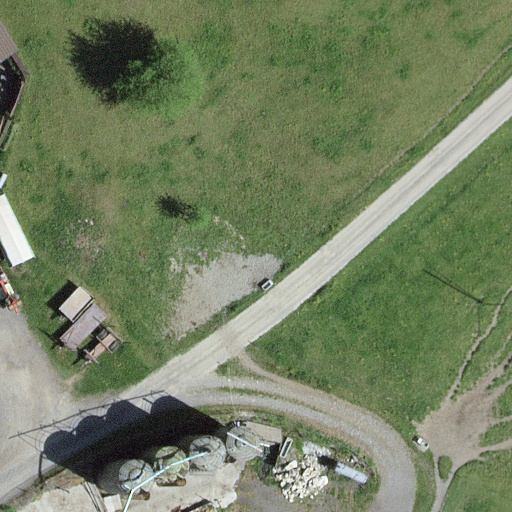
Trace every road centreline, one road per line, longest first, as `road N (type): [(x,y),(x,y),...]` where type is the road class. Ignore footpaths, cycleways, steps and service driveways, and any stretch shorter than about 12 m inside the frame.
road 1 (track): [(0,479),(210,361),(511,99)]
road 2 (track): [(158,391),(266,391),(313,406),(379,448),(396,495),(388,511)]
